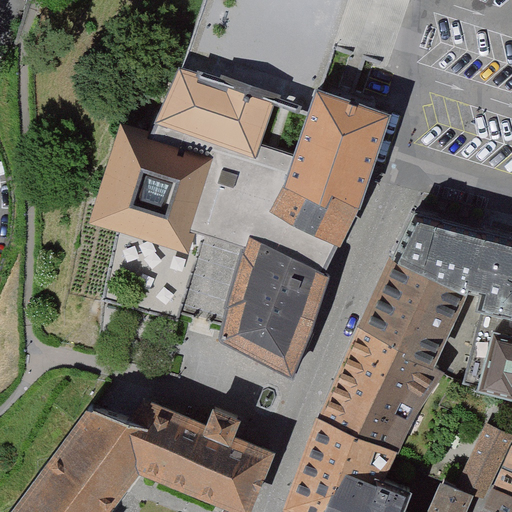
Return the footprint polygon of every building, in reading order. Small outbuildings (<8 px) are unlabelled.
[(218,94),(177,80),(157,137),(138,130),(98,246),(114,251),(180,275),(187,257),(192,240),(243,257),(251,238),(325,274),(355,219),(358,212),(333,201),(327,212),(285,195),(296,164),(261,152),(272,121),(277,122),(281,111),(251,100),(219,89),(218,94)] [(327,212),(333,201),(358,212),(371,184),(394,120),(357,107),(322,94),(312,121),(296,164),(285,195),(327,212)] [(486,297),(483,311),(511,318),(511,238),(417,214),(395,258),(464,292),(486,297)] [(325,274),(251,238),(243,257),(228,308),(219,340),(292,378),(315,321),(329,276),(325,274)] [(358,326),(360,327),(406,349),(405,352),(431,364),(447,329),(454,332),(458,323),(451,320),(464,292),(395,258),(358,326)] [(511,318),(483,311),(462,384),(511,395),(511,318)] [(441,368),(431,364),(405,352),(406,349),(360,327),(314,419),(393,453),(409,422),(441,368)] [(0,511),(104,511),(138,467),(244,510),(269,450),(233,436),(239,422),(209,411),(204,424),(134,396),(125,409),(81,398),(0,505),(0,511)] [(314,419),(280,500),(307,511),(317,511),(338,463),(372,477),(374,472),(384,476),(393,453),(314,419)] [(456,482),(473,490),(479,492),(507,436),(485,425),(456,482)] [(511,455),(509,454),(490,493),(511,500),(511,455)] [(317,511),(418,511),(404,506),(412,487),(384,476),(374,472),(372,477),(338,463),(317,511)] [(442,476),(426,511),(463,511),(473,490),(456,482),(442,476)] [(511,511),(511,500),(490,493),(480,511),(511,511)]
